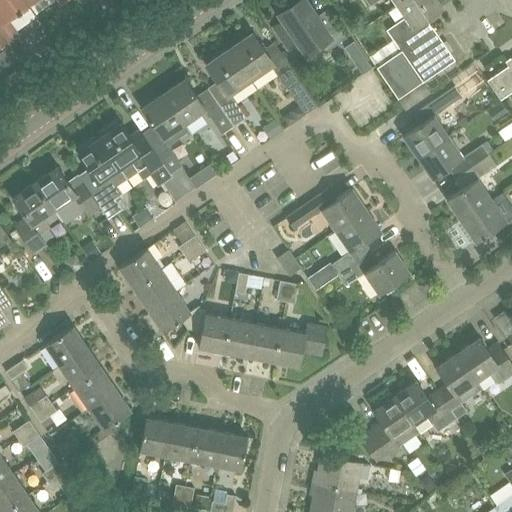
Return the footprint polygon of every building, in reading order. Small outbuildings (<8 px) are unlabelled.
[(25,0),(0,0),(0,31),(7,41),(17,34),(7,19),(28,4),(25,0)] [(120,8),(114,0),(100,0),(110,14),(120,8)] [(283,20),(272,28),(287,51),(298,44),(304,53),(319,43),(325,51),(346,36),(326,7),(316,14),(305,0),(296,0),(278,13),(283,20)] [(393,41),(370,57),(375,65),(389,84),(406,109),(429,93),(421,82),(454,59),(426,17),(441,6),(437,0),(401,0),(396,3),(404,15),(385,28),(393,41)] [(251,31),(228,47),(250,79),(271,65),(296,102),(309,94),(273,42),(263,49),(251,31)] [(17,34),(7,41),(14,52),(25,45),(17,34)] [(355,59),(362,54),(353,41),(346,46),(355,59)] [(228,47),(205,63),(217,80),(206,87),(226,116),(232,125),(245,116),(229,93),(250,79),(228,47)] [(511,62),(487,80),(501,100),(511,92),(511,62)] [(183,78),(162,92),(183,123),(184,122),(192,134),(207,123),(200,112),(204,109),(214,123),(226,116),(206,87),(195,95),(183,78)] [(427,117),(402,135),(417,157),(448,136),(433,114),(465,93),(457,82),(420,108),(427,117)] [(153,123),(140,131),(145,138),(170,173),(181,166),(171,152),(162,137),(183,123),(162,92),(141,106),(153,123)] [(499,101),(492,106),(498,116),(506,111),(499,101)] [(298,104),(288,111),(294,120),(304,113),(298,104)] [(274,118),(268,122),(275,133),(282,129),(274,118)] [(119,122),(98,137),(119,167),(127,178),(137,171),(142,178),(148,173),(157,186),(172,176),(170,173),(145,138),(135,145),(119,122)] [(448,136),(417,157),(432,178),(449,166),(456,177),(489,155),(481,143),(462,156),(448,136)] [(98,137),(77,151),(88,167),(78,174),(100,206),(108,217),(120,209),(114,199),(121,194),(115,186),(127,178),(119,167),(98,137)] [(462,186),(445,198),(460,221),(492,199),(476,177),(495,164),(489,155),(456,177),(462,186)] [(34,181),(54,209),(61,221),(83,206),(88,214),(100,206),(78,174),(67,181),(56,165),(34,181)] [(34,181),(12,196),(25,216),(13,223),(33,252),(45,244),(39,234),(49,228),(42,218),(54,209),(34,181)] [(302,205),(286,217),(293,226),(320,208),(336,231),(366,209),(351,187),(333,199),(327,189),(302,205)] [(166,192),(165,192),(164,192),(164,191),(163,191),(162,192),(161,192),(160,192),(160,193),(159,193),(159,194),(158,195),(158,196),(157,197),(157,198),(158,199),(158,200),(158,201),(159,201),(162,205),(163,205),(164,206),(165,206),(166,206),(167,206),(168,205),(169,205),(169,204),(170,204),(170,203),(171,203),(171,202),(171,201),(171,200),(171,199),(171,198),(171,197),(170,197),(170,196),(167,192),(166,192)] [(492,199),(460,221),(475,241),(490,230),(498,241),(511,230),(511,214),(505,219),(492,199)] [(139,211),(147,222),(153,217),(146,206),(139,211)] [(349,250),(330,263),(338,275),(371,252),(364,241),(380,229),(366,209),(336,231),(349,250)] [(185,222),(172,230),(181,243),(177,246),(182,253),(199,242),(185,222)] [(2,226),(0,227),(0,247),(11,239),(2,226)] [(92,241),(81,249),(89,260),(99,253),(92,241)] [(199,242),(182,253),(188,261),(204,249),(199,242)] [(118,266),(132,287),(160,269),(145,247),(118,266)] [(275,257),(288,275),(301,267),(288,248),(275,257)] [(371,252),(338,275),(344,284),(363,271),(378,293),(409,272),(394,250),(378,261),(371,252)] [(63,261),(70,272),(82,264),(75,253),(63,261)] [(0,256),(0,308),(1,310),(10,303),(0,288),(0,259),(2,259),(0,256)] [(160,269),(132,287),(147,309),(175,290),(184,283),(169,262),(160,269)] [(234,291),(243,293),(247,273),(238,272),(234,291)] [(269,278),(262,276),(261,281),(260,285),(267,287),(269,278)] [(275,299),(285,300),(288,281),(279,279),(275,299)] [(297,283),(288,281),(285,300),(293,302),(297,283)] [(175,290),(147,309),(162,331),(179,318),(187,329),(199,331),(203,313),(204,309),(200,309),(198,305),(190,311),(175,290)] [(0,310),(0,326),(9,321),(1,310),(0,310)] [(504,310),(494,317),(511,343),(511,313),(508,316),(504,310)] [(196,346),(222,351),(228,317),(203,313),(199,331),(196,346)] [(222,351),(248,355),(254,322),(228,317),(222,351)] [(280,327),(274,360),(299,365),(302,351),(321,355),(326,325),(305,321),(303,332),(280,327)] [(248,355),(274,360),(280,327),(254,322),(248,355)] [(44,343),(58,365),(87,345),(72,324),(44,343)] [(511,364),(496,341),(486,349),(478,337),(457,351),(476,379),(489,371),(497,383),(511,372),(511,364)] [(58,365),(73,386),(102,367),(87,345),(58,365)] [(457,351),(435,367),(446,382),(435,389),(455,417),(465,410),(460,403),(469,397),(463,388),(476,379),(457,351)] [(5,370),(10,378),(19,372),(27,367),(21,359),(5,370)] [(73,386),(88,407),(116,388),(101,367),(73,386)] [(19,372),(10,378),(18,391),(28,385),(19,372)] [(415,380),(394,395),(413,423),(434,408),(445,423),(455,417),(435,389),(426,396),(415,380)] [(0,398),(10,392),(4,384),(0,386),(0,398)] [(116,388),(88,407),(103,429),(131,410),(116,388)] [(392,395),(389,391),(377,399),(380,404),(372,409),(380,421),(370,428),(360,435),(376,459),(387,452),(390,456),(400,449),(398,445),(419,431),(413,423),(394,395),(392,395)] [(31,393),(23,399),(29,406),(37,400),(31,393)] [(37,400),(29,406),(34,413),(50,402),(45,394),(37,400)] [(50,402),(34,413),(40,421),(56,410),(50,402)] [(138,449),(164,454),(170,421),(144,416),(138,449)] [(12,430),(17,438),(34,426),(28,419),(12,430)] [(164,454),(189,459),(195,426),(170,421),(164,454)] [(39,434),(34,426),(17,438),(23,445),(39,434)] [(189,459),(215,464),(221,431),(195,426),(189,459)] [(221,431),(215,464),(240,469),(246,435),(221,431)] [(57,448),(63,455),(64,455),(79,444),(74,437),(57,448)] [(0,481),(12,473),(0,454),(0,481)] [(314,469),(311,481),(356,489),(361,461),(320,454),(317,469),(314,469)] [(41,472),(47,480),(63,469),(58,461),(41,472)] [(389,467),(387,478),(396,480),(397,468),(389,467)] [(63,469),(47,480),(52,487),(68,476),(63,469)] [(0,481),(0,511),(27,494),(12,473),(0,481)] [(129,495),(139,497),(142,477),(133,476),(129,495)] [(312,495),(310,509),(323,511),(351,511),(356,489),(311,481),(309,494),(312,495)] [(174,484),(171,502),(181,504),(184,485),(174,484)] [(193,487),(184,485),(181,504),(189,506),(193,487)] [(210,501),(208,510),(218,511),(231,511),(234,495),(225,493),(223,503),(210,501)] [(511,511),(511,493),(494,506),(497,511),(511,511)] [(0,511),(39,511),(27,494),(0,511)] [(197,495),(194,508),(205,510),(208,497),(197,495)] [(74,511),(91,511),(92,511),(87,503),(74,511)]
